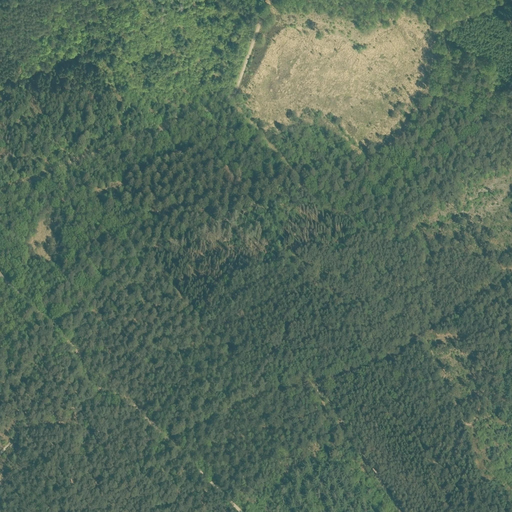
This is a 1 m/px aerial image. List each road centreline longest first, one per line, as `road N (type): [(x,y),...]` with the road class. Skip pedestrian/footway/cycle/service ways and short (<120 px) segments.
road 1 (track): [(166,438),(129,403),(98,392),(70,343),(0,275)]
road 2 (track): [(313,383),(398,511)]
